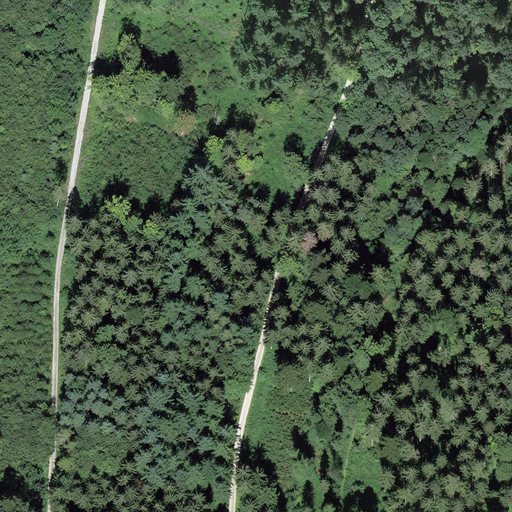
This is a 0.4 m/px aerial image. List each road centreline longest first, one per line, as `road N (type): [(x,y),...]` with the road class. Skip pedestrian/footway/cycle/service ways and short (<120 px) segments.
road 1 (track): [(227,511),(299,198),(345,85),(364,0)]
road 2 (track): [(100,0),(62,250),(49,511)]
road 3 (track): [(338,511),(367,394),(433,257),(511,142)]
